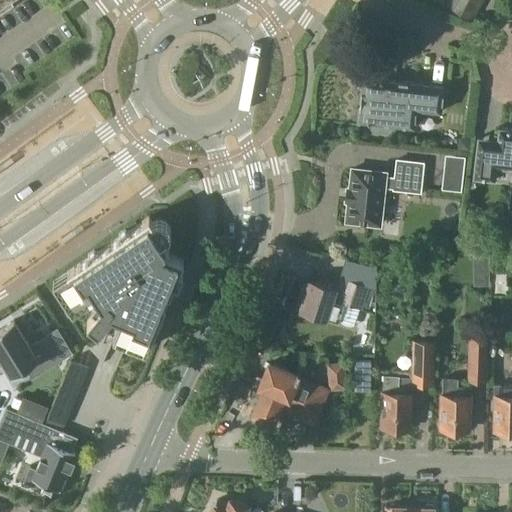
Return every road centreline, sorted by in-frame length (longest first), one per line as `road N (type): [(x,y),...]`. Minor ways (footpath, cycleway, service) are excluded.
road 1 (residential): [(511,470),(191,463),(147,455)]
road 2 (tertiary): [(0,245),(178,125)]
road 3 (tertiary): [(147,455),(230,278)]
road 4 (tertiary): [(148,91),(121,121),(0,209)]
road 5 (tertiary): [(230,278),(257,224),(242,109)]
road 6 (tertiary): [(203,129),(232,205),(230,278)]
road 7 (residential): [(498,51),(366,0)]
